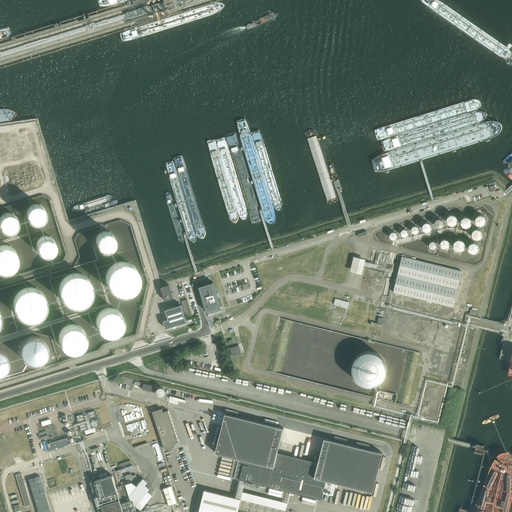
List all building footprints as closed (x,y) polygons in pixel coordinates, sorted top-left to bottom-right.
[(23,153),(23,150),(22,147),(20,144),(18,143),(15,142),(12,142),(9,143),(6,145),(5,148),(4,151),(5,154),(6,157),(9,159),(11,160),(15,161),(18,160),(20,158),(22,156),(23,153)] [(45,217),(45,213),(44,211),(43,208),(40,206),(37,206),(34,206),(31,207),(29,209),(27,211),(27,214),(27,218),(28,220),(31,223),(33,224),(37,224),(40,224),(42,222),(44,220),(45,217)] [(457,219),(457,217),(456,215),(454,214),(453,213),(452,213),(450,213),(449,214),(448,214),(447,215),(446,216),(446,217),(446,218),(446,220),(447,222),(448,223),(449,224),(451,224),(452,224),(454,224),(455,223),(456,221),(457,220),(457,219)] [(485,219),(485,217),(484,215),(482,214),(481,213),(480,213),(478,213),(477,214),(476,215),(475,215),(475,216),(474,217),(474,219),(475,220),(475,222),(476,222),(476,223),(478,224),(479,224),(481,224),(482,224),(483,223),(485,221),(485,220),(485,219)] [(18,225),(18,222),(17,219),(15,216),(12,215),(9,214),(6,214),(3,215),(1,217),(0,219),(0,227),(1,229),(3,231),(6,232),(9,233),(12,232),(15,230),(17,228),(18,225)] [(471,220),(470,218),(470,217),(469,216),(468,215),(467,215),(465,214),(464,215),(463,215),(461,216),(460,218),(460,220),(460,221),(460,222),(461,224),(463,225),(464,225),(465,225),(467,225),(468,225),(469,224),(470,223),(470,222),(471,220)] [(443,223),(443,221),(442,219),(440,218),(439,218),(438,218),(437,218),(435,219),(434,220),(434,221),(433,222),(434,224),(435,226),(436,227),(437,227),(438,228),(440,227),(441,227),(442,226),(443,225),(443,224),(443,223)] [(431,226),(431,225),(430,223),(428,222),(427,222),(427,221),(425,222),(424,222),(423,223),(422,224),(422,225),(422,226),(422,228),(423,229),(424,230),(426,231),(428,231),(428,230),(429,230),(430,228),(431,226)] [(419,229),(419,228),(419,227),(418,226),(417,225),(415,225),(413,225),(412,226),(411,227),(411,229),(412,230),(412,231),(414,232),(415,233),(417,232),(418,231),(419,230),(419,229)] [(482,233),(482,232),(481,231),(481,229),(480,229),(479,228),(478,227),(477,227),(475,227),(474,227),(473,228),(472,229),(472,230),(471,231),(471,232),(471,233),(471,234),(472,236),(474,237),(475,238),(476,238),(477,238),(478,238),(479,237),(480,236),(481,236),(481,235),(482,233)] [(408,232),(408,231),(408,230),(407,229),(406,228),(405,228),(404,228),(403,228),(402,229),(401,230),(400,232),(401,233),(401,234),(402,235),(404,236),(406,236),(407,235),(408,234),(408,233),(408,232)] [(397,235),(397,233),(396,232),(395,231),(394,231),(393,231),(392,231),(390,232),(390,233),(389,234),(390,236),(390,237),(392,238),(393,239),(395,238),(396,238),(397,236),(397,235)] [(115,244),(115,240),(114,238),(112,235),(109,233),(106,232),(103,233),(100,234),(98,236),(97,238),(96,241),(96,245),(98,247),(100,250),(103,251),(106,251),(109,251),(112,249),(114,246),(115,244)] [(449,242),(449,240),(448,239),(446,238),(444,237),(443,238),(441,238),(440,240),(440,242),(440,243),(440,244),(441,245),(442,246),(443,247),(444,247),(446,246),(447,246),(448,245),(449,244),(449,242)] [(56,249),(56,246),(55,243),(53,240),(50,238),(47,238),(44,238),(41,239),(39,241),(37,244),(37,247),(37,250),(39,253),(41,255),(44,256),(47,256),(50,256),(53,254),(55,252),(56,249)] [(465,244),(465,242),(464,240),(463,240),(462,239),(462,238),(460,238),(459,238),(458,238),(457,238),(455,239),(454,240),(453,241),(453,243),(453,244),(453,245),(453,246),(454,248),(455,249),(456,249),(458,250),(460,250),(461,250),(462,249),(463,248),(464,248),(465,246),(465,245),(465,244)] [(439,244),(439,243),(438,241),(437,241),(435,240),(434,240),(432,241),(431,242),(431,244),(431,245),(432,247),(433,248),(434,248),(435,248),(436,248),(438,247),(438,246),(439,244)] [(478,247),(478,246),(478,244),(477,242),(475,241),(473,241),(472,241),(471,241),(470,242),(469,242),(468,244),(467,245),(467,246),(467,247),(468,248),(469,250),(470,251),(471,251),(473,252),(474,252),(475,251),(476,251),(477,250),(478,248),(478,247)] [(0,272),(4,273),(8,272),(12,270),(15,267),(17,263),(17,258),(16,254),(13,250),(10,248),(6,246),(1,247),(0,247),(0,272)] [(462,271),(402,256),(393,293),(453,307),(462,271)] [(110,290),(114,293),(118,295),(123,296),(128,294),(133,292),(136,288),(138,283),(138,278),(137,273),(134,269),(130,266),(126,264),(121,263),(116,265),(111,267),(108,271),(106,276),(106,281),(107,286),(110,290)] [(63,301),(67,305),(72,307),(77,307),(82,306),(86,303),(89,299),(91,295),(92,290),(90,285),(88,280),(84,277),(79,275),(74,275),(69,276),(65,279),(62,283),(60,287),(59,292),(61,297),(63,301)] [(217,294),(213,282),(199,287),(206,311),(221,307),(220,303),(217,294)] [(161,286),(160,286),(165,301),(167,300),(168,300),(171,299),(170,299),(172,298),(172,297),(173,297),(169,285),(169,284),(168,283),(167,283),(166,283),(161,285),(161,286)] [(18,315),(21,318),(26,320),(31,321),(36,319),(40,317),(44,313),(46,308),(46,303),(45,298),(42,294),(38,291),(33,289),(28,288),(23,290),(19,292),(16,296),(14,301),(14,306),(15,311),(18,315)] [(187,299),(181,301),(186,318),(192,316),(187,299)] [(335,299),(333,305),(348,309),(349,303),(335,299)] [(168,320),(163,321),(166,329),(187,322),(181,305),(165,310),(167,315),(168,320)] [(98,331),(101,334),(105,336),(109,337),(114,336),(118,334),(121,330),(122,326),(123,322),(121,317),(119,314),(115,311),(111,310),(107,310),(103,311),(99,314),(97,318),(96,322),(96,327),(98,331)] [(335,310),(332,322),(341,325),(344,313),(335,310)] [(60,347),(63,350),(67,352),(72,353),(76,352),(80,350),(83,347),(85,343),(85,338),(84,334),(81,330),(78,328),(73,326),(69,326),(65,328),(61,331),(59,334),(58,339),(59,343),(60,347)] [(21,358),(24,361),(28,363),(32,364),(36,363),(40,361),(43,358),(45,354),(45,349),(44,345),(42,341),(38,339),(34,337),(29,337),(25,339),(22,342),(19,345),(18,350),(19,354),(21,358)] [(238,345),(229,348),(232,357),(241,354),(238,345)] [(353,356),(353,371),(359,386),(373,385),(381,382),(381,379),(386,377),(386,366),(380,351),(365,352),(353,356)] [(155,386),(144,384),(142,390),(153,392),(155,386)] [(162,409),(152,412),(165,450),(174,447),(173,444),(179,442),(168,410),(163,412),(162,409)] [(283,428),(225,413),(215,453),(238,458),(234,478),(317,498),(321,500),(326,480),(373,492),(382,453),(324,438),(318,462),(277,452),(283,428)] [(47,444),(49,451),(68,445),(66,438),(47,444)] [(21,474),(16,475),(25,506),(30,504),(21,474)] [(116,487),(112,475),(94,481),(103,511),(123,511),(121,503),(131,500),(126,484),(116,487)] [(40,476),(29,480),(34,497),(45,494),(40,476)] [(171,486),(164,489),(169,506),(177,503),(171,486)] [(50,511),(45,494),(34,497),(38,511),(50,511)] [(203,495),(198,511),(237,511),(240,504),(203,495)]
